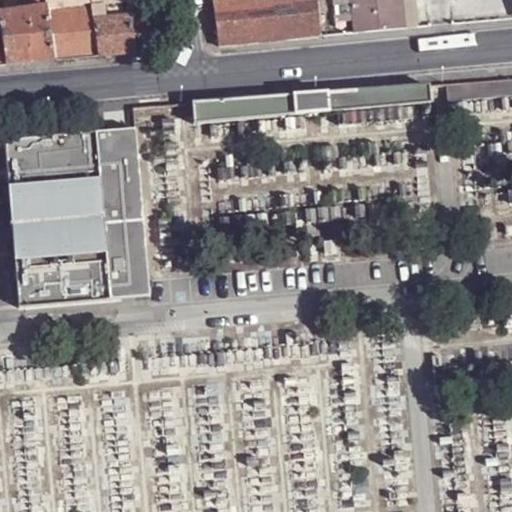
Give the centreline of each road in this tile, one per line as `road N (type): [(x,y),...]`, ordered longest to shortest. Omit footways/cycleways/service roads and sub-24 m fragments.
road 1 (secondary): [(194,76),(511,47)]
road 2 (secondary): [(0,91),(194,76)]
